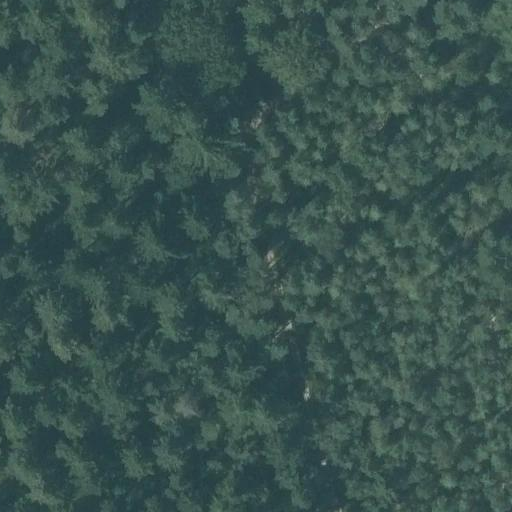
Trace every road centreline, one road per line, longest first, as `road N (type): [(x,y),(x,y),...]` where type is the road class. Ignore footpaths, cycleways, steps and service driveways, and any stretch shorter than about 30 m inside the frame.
road 1 (track): [(240,125),(237,188),(327,511)]
road 2 (track): [(0,212),(173,166),(240,125)]
road 3 (track): [(420,0),(240,125)]
road 4 (track): [(240,125),(312,0)]
road 5 (track): [(207,0),(240,125)]
